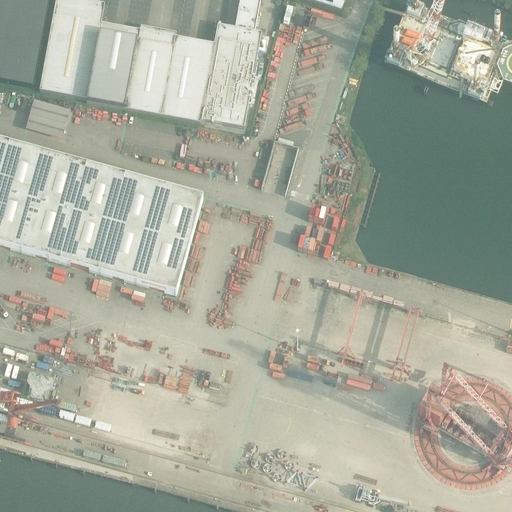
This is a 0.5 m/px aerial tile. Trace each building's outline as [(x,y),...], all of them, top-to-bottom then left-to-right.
[(0,0),(0,84),(34,90),(50,0),(0,0)] [(56,0),(39,94),(87,103),(86,106),(200,127),(201,123),(244,131),(261,36),(254,35),(260,1),(253,0),(246,0),(247,0),(245,0),(241,0),(241,4),(240,4),(235,31),(218,28),(214,47),(175,40),(175,39),(176,37),(170,36),(170,35),(141,29),(140,34),(101,27),(104,7),(77,2),(76,0),(56,0)] [(299,0),(340,12),(345,0),(299,0)] [(283,1),(256,105),(277,111),(303,7),(283,1)] [(64,141),(71,112),(35,102),(27,132),(64,141)] [(0,249),(176,298),(203,201),(0,144),(0,249)] [(291,355),(295,343),(281,339),(277,350),(291,355)]
